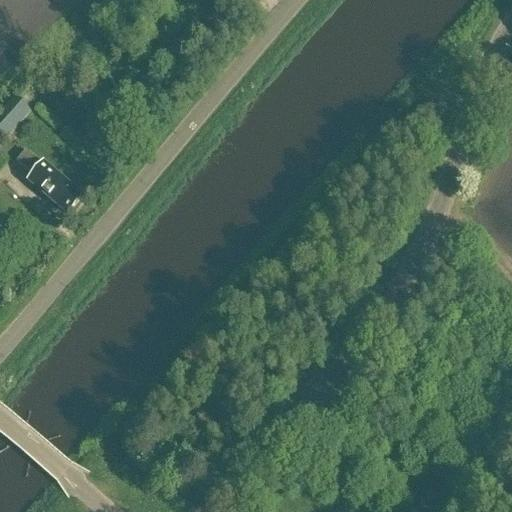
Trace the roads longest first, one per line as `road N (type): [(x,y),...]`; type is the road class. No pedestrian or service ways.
road 1 (tertiary): [(208,511),(344,368),(394,301),(434,227),(486,75),(511,29)]
road 2 (unclassified): [(0,351),(302,0)]
road 3 (unclassified): [(99,511),(0,421)]
